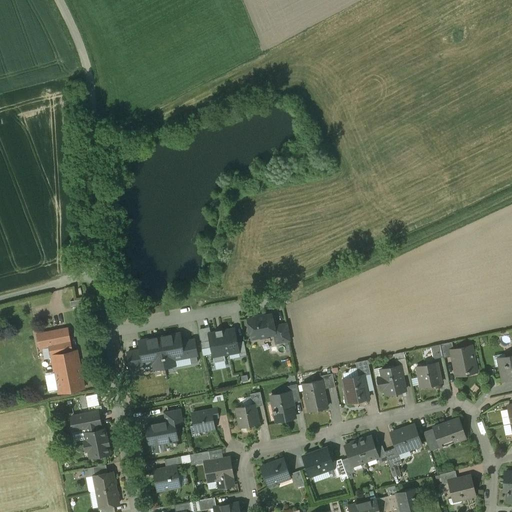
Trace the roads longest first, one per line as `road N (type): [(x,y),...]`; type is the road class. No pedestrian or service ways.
road 1 (residential): [(491,511),(492,461),(476,420),(453,404),(255,455),(247,469),(252,511)]
road 2 (unclassified): [(106,331),(92,113),(78,47),(56,0)]
road 3 (track): [(511,194),(281,299)]
road 4 (unclassified): [(138,511),(106,331)]
road 5 (unclassified): [(106,331),(281,299)]
